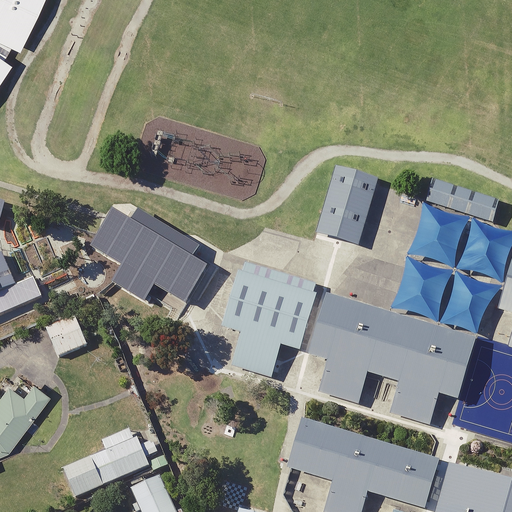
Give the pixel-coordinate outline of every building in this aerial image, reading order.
[(398,216),(274,181),(259,235),(383,270),(398,216)] [(482,218),(414,197),(406,222),(475,243),(482,218)] [(204,284),(79,241),(64,287),(188,330),(204,284)] [(511,272),(489,266),(471,328),(496,335),(487,366),(511,373),(511,272)] [(303,310),(221,287),(203,349),(222,355),(214,383),(256,395),(264,366),(285,372),(303,310)] [(0,295),(0,325),(30,312),(19,289),(1,297),(0,295)] [(457,355),(306,310),(287,371),(310,378),(301,409),(338,420),(348,389),(378,398),(369,428),(415,441),(424,412),(439,417),(457,355)] [(91,350),(77,319),(49,332),(63,362),(91,350)] [(17,378),(0,400),(0,453),(8,450),(46,401),(17,378)] [(270,439),(216,422),(201,472),(255,488),(270,439)] [(136,447),(131,436),(75,459),(88,489),(144,465),(141,457),(154,452),(150,441),(136,447)] [(409,511),(420,476),(279,436),(266,482),(311,495),(306,511),(348,511),(350,506),(371,511),(409,511)] [(172,511),(155,474),(125,487),(136,511),(172,511)] [(496,511),(426,491),(420,511),(511,511),(511,493),(511,494),(505,511),(496,511)]
